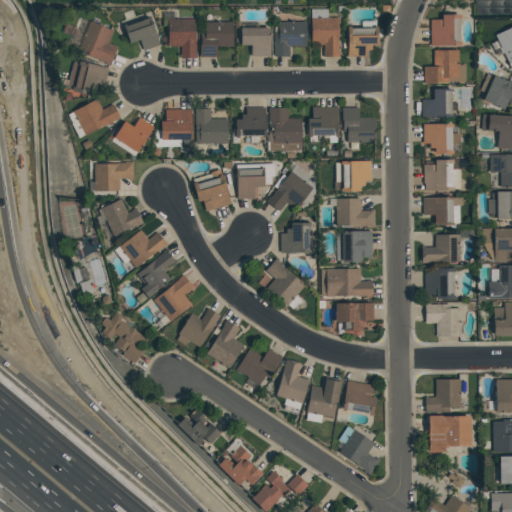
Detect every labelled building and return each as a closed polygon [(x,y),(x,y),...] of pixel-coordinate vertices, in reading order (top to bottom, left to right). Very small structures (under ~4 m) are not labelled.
[(323,57),(338,57),(337,17),(327,18),(327,9),(310,10),(311,45),(322,45),(323,57)] [(459,46),(458,15),(440,15),(440,20),(429,20),(429,46),(459,46)] [(123,27),(129,44),(139,40),(143,51),(159,45),(149,17),(123,27)] [(167,47),(180,47),(180,58),(195,58),(194,19),(167,19),(167,47)] [(111,64),(116,47),(108,44),(112,30),(87,22),(78,54),(111,64)] [(232,22),(204,22),(204,32),(199,32),(199,56),(216,56),(216,46),(232,46),(232,22)] [(306,46),(305,22),(277,22),(277,32),(273,32),(273,57),(289,57),(288,47),(306,46)] [(511,26),(494,35),(509,69),(511,67),(511,26)] [(269,57),(269,28),(240,28),(239,46),(250,46),(250,56),(269,57)] [(348,57),(364,56),(363,48),(377,48),(376,28),(347,29),(348,57)] [(423,83),(465,82),(464,65),(458,65),(457,50),(432,51),(432,67),(422,67),(423,83)] [(107,69),(73,60),(66,90),(89,95),(89,92),(101,94),(107,69)] [(482,102),(502,109),(505,101),(511,103),(511,82),(491,76),(482,102)] [(450,89),(432,89),(432,100),(420,100),(421,118),(451,117),(450,89)] [(119,120),(113,105),(101,109),(97,101),(67,112),(74,131),(81,128),(83,134),(119,120)] [(338,107),(311,107),(310,118),(307,118),(306,136),(337,136),(338,107)] [(264,108),(245,108),(245,117),(234,117),(234,137),(264,136),(264,108)] [(269,151),(301,151),(300,118),(286,119),(286,108),(268,108),(269,151)] [(374,143),(374,117),(358,118),(358,108),(341,108),(341,132),(346,132),(346,143),(374,143)] [(190,147),(191,110),(164,109),(163,121),(160,121),(159,147),(190,147)] [(195,144),(227,143),(226,119),(210,119),(209,109),(195,109),(195,144)] [(480,131),(497,131),(496,149),(511,149),(511,115),(481,115),(480,131)] [(123,121),(110,141),(133,156),(153,127),(138,117),(132,127),(123,121)] [(422,124),(422,146),(433,146),(433,154),(451,154),(451,145),(458,145),(458,134),(450,134),(451,124),(422,124)] [(511,154),(488,155),(488,173),(499,173),(499,188),(511,187),(511,154)] [(423,191),(459,190),(458,160),(433,160),(433,164),(422,164),(423,191)] [(361,191),(361,181),(370,181),(370,161),(334,162),(335,183),(341,182),(341,192),(361,191)] [(94,192),(119,191),(119,179),(132,179),(132,163),(94,164),(94,192)] [(253,199),(253,187),(263,187),(263,184),(272,183),(272,165),(235,166),(236,199),(253,199)] [(266,203),(280,214),(291,200),(298,205),(316,182),(295,165),(266,203)] [(486,200),(487,220),(511,219),(511,191),(496,192),(496,200),(486,200)] [(421,198),(421,215),(433,215),(433,227),(459,227),(459,197),(421,198)] [(111,236),(141,223),(135,209),(126,213),(120,199),(99,209),(111,236)] [(359,199),(335,199),(336,227),(374,227),(374,210),(360,210),(359,199)] [(279,252),(307,253),(308,223),(290,223),(290,232),(280,231),(279,252)] [(492,262),(511,261),(511,229),(484,229),(483,243),(493,243),(492,262)] [(133,268),(166,245),(157,232),(146,240),(140,230),(118,246),(133,268)] [(340,263),(361,262),(361,258),(371,258),(371,232),(340,232),(340,263)] [(420,247),(420,263),(459,262),(458,234),(433,235),(433,247),(420,247)] [(135,274),(144,285),(139,288),(146,298),(170,280),(163,270),(174,262),(166,251),(135,274)] [(304,285),(273,260),(264,272),(273,279),(265,289),(291,310),(300,300),(295,296),(304,285)] [(452,268),(423,269),(423,296),(435,296),(435,300),(453,300),(452,268)] [(359,269),(320,269),(319,296),(372,297),(372,283),(359,282),(359,269)] [(169,322),(190,305),(183,295),(192,287),(183,275),(152,300),(169,322)] [(511,302),(502,302),(502,308),(492,308),(492,336),(511,336),(511,302)] [(335,303),(334,322),(343,322),(343,332),(351,332),(351,336),(361,336),(361,321),(371,321),(371,304),(335,303)] [(424,324),(435,324),(435,337),(459,337),(459,309),(449,308),(449,305),(424,304),(424,324)] [(200,348),(218,315),(206,308),(200,320),(189,314),(177,336),(200,348)] [(142,336),(111,314),(100,329),(116,339),(111,347),(134,363),(142,352),(135,347),(142,336)] [(228,369),(243,345),(232,339),(238,328),(226,320),(205,354),(228,369)] [(279,356),(267,349),(262,357),(247,349),(234,371),(261,387),(279,356)] [(307,379),(297,377),(300,363),(283,360),(276,397),(303,402),(307,379)] [(334,418),(340,382),(324,379),(322,388),(310,386),(305,413),(334,418)] [(458,379),(433,380),(434,397),(424,397),(424,409),(459,408),(458,379)] [(495,413),(511,413),(511,379),(494,380),(495,413)] [(372,385),(346,381),(341,409),(372,415),(375,397),(370,396),(372,385)] [(207,422),(195,409),(179,425),(196,441),(200,436),(209,445),(220,433),(207,422)] [(469,416),(427,417),(427,453),(445,452),(445,447),(470,446),(469,416)] [(511,419),(491,420),(491,453),(511,452),(511,419)] [(338,440),(344,444),(337,454),(369,474),(378,461),(366,454),(373,443),(346,426),(338,440)] [(217,465),(237,486),(244,480),(249,486),(260,475),(245,460),(249,456),(239,445),(217,465)] [(498,484),(511,484),(511,456),(498,457),(498,484)] [(265,482),(250,499),(263,511),(265,511),(281,496),(286,501),(293,493),(271,472),(263,480),(265,482)] [(285,484),(296,496),(307,486),(296,474),(285,484)] [(511,511),(511,493),(489,494),(489,511),(511,511)] [(467,511),(470,509),(450,496),(439,511),(430,506),(426,511),(467,511)]
